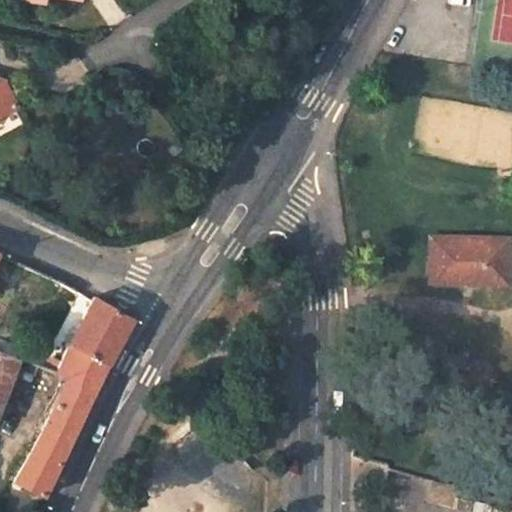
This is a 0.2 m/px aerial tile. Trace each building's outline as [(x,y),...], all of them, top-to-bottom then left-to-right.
[(2,79),(0,78),(0,113),(15,108),(2,79)] [(494,251),(487,242),(481,248),(476,242),(471,246),(463,238),(440,238),(430,247),(431,275),(437,284),(465,283),(494,251)] [(504,238),(492,238),(463,238),(471,246),(476,242),(481,248),(487,242),(494,251),(465,283),(504,283),(504,238)] [(92,296),(67,341),(108,363),(119,343),(132,319),(92,296)] [(67,341),(56,363),(52,371),(50,375),(61,379),(11,482),(42,497),(108,363),(67,341)] [(56,363),(20,350),(12,347),(10,354),(32,363),(52,371),(56,363)] [(32,363),(10,354),(0,350),(0,393),(10,367),(27,375),(32,363)] [(11,482),(0,504),(0,510),(3,511),(35,511),(42,497),(11,482)]
